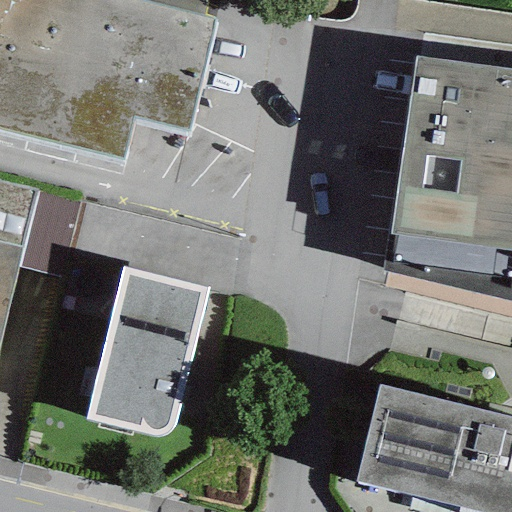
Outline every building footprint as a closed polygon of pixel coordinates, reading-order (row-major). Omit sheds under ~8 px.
[(0,0),(0,121),(123,150),(132,110),(188,123),(215,9),(175,0),(0,0)] [(511,65),(414,54),(379,267),(511,296),(511,65)] [(0,333),(22,244),(0,238),(0,333)] [(207,285),(122,265),(85,415),(155,429),(165,426),(170,420),(207,285)] [(511,511),(511,410),(378,377),(354,473),(511,511)]
